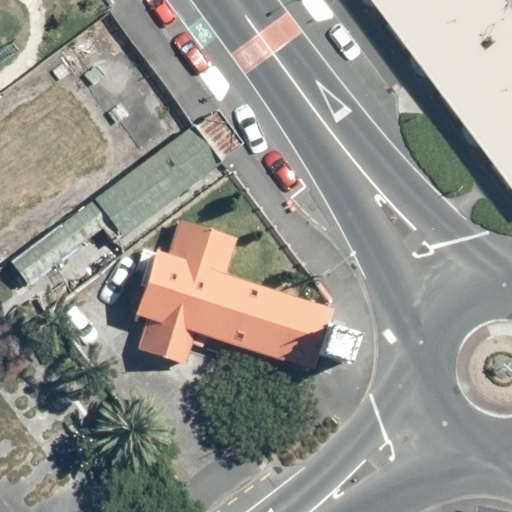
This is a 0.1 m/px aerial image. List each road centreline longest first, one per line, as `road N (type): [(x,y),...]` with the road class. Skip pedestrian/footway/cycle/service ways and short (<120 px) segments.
road 1 (secondary): [(453,293),(232,0)]
road 2 (secondary): [(315,511),(433,424)]
road 3 (secondary): [(433,424),(415,372),(419,342),(453,293)]
